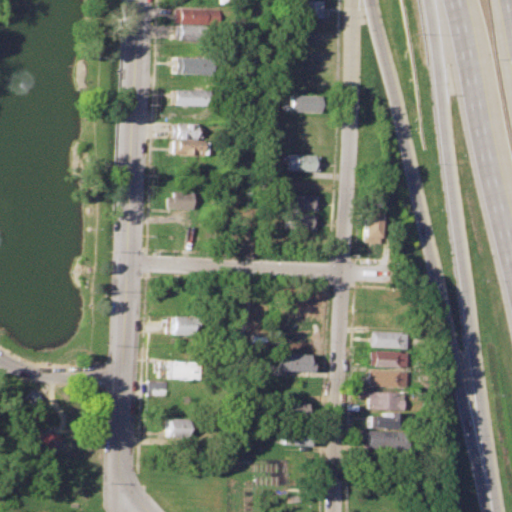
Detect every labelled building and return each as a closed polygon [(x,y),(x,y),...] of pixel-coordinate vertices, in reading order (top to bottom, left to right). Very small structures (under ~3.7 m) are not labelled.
[(291,0),(319,0),(319,17),(291,16),(291,0)] [(171,8),(204,8),(204,22),(170,21),(171,8)] [(171,23),(203,25),(203,39),(170,38),(171,23)] [(170,57),(208,58),(207,74),(169,73),(170,57)] [(167,88),(203,89),(203,105),(167,104),(167,88)] [(285,95),(320,96),(319,108),(315,108),(314,112),(284,111),(285,95)] [(168,122),(194,122),(194,128),(201,128),(201,137),(168,137),(168,122)] [(168,139),(204,140),(204,155),(167,154),(168,139)] [(281,153),(314,154),(313,171),(280,169),(281,153)] [(168,191),(189,192),(188,209),(162,208),(162,195),(168,195),(168,191)] [(285,194),(312,195),(311,210),(285,209),(285,194)] [(360,208),(377,209),(376,242),(359,241),(360,208)] [(279,213),(311,214),(310,231),(278,229),(279,213)] [(373,311),(402,312),(402,328),(372,327),(373,311)] [(166,316),(200,317),(199,335),(165,334),(166,316)] [(369,331),(403,333),(403,348),(368,346),(369,331)] [(368,350),(405,352),(404,367),(367,365),(368,350)] [(271,357),(278,357),(278,352),(304,353),(304,359),(309,360),(309,371),(271,370),(271,357)] [(152,361),(195,362),(194,378),(152,377),(152,361)] [(366,369),(405,371),(404,387),(366,386),(366,369)] [(145,381),(163,382),(162,396),(145,395),(145,381)] [(366,390),(401,392),(401,410),(370,408),(370,404),(365,403),(366,390)] [(276,401),(304,403),(303,419),(276,418),(276,401)] [(366,415),(380,416),(380,411),(400,412),(400,428),(365,427),(366,415)] [(161,417),(189,418),(188,438),(161,437),(161,417)] [(276,426),(306,428),(305,445),(275,443),(276,426)] [(365,431),(406,433),(405,449),(364,447),(365,431)]
